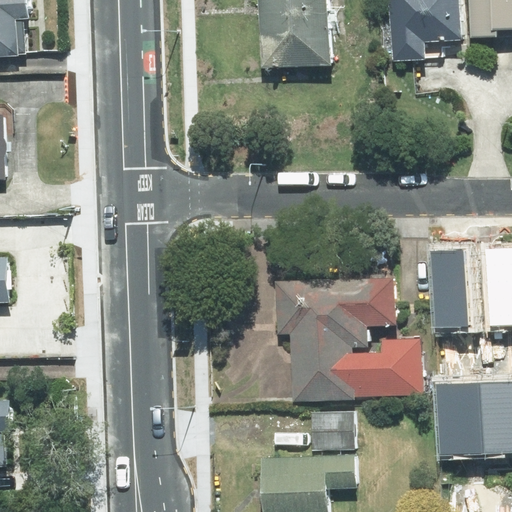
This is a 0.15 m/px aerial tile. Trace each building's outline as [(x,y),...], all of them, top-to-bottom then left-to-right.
[(37,20),(36,0),(0,0),(0,60),(28,59),(26,20),(37,20)] [(337,0),(266,0),(267,69),(340,66),(337,0)] [(471,0),(396,0),(397,61),(431,61),(431,42),(472,41),(471,0)] [(511,0),(476,0),(476,40),(508,40),(508,31),(511,30),(511,0)] [(0,184),(11,184),(11,116),(0,116),(0,184)] [(474,239),(448,239),(449,277),(475,276),(474,239)] [(0,302),(17,302),(16,258),(0,258),(0,302)] [(404,278),(348,276),(348,289),(282,287),(281,333),(296,333),(294,397),(426,401),(428,336),(385,335),(384,350),(372,350),(373,321),(402,322),(404,278)] [(511,283),(487,283),(486,294),(448,293),(446,351),(485,352),(485,374),(511,374),(511,283)] [(20,436),(18,400),(0,401),(0,467),(8,467),(7,436),(20,436)] [(360,412),(313,411),(312,451),(359,452),(360,412)] [(361,454),(268,455),(268,511),(333,511),(333,487),(362,487),(361,454)]
